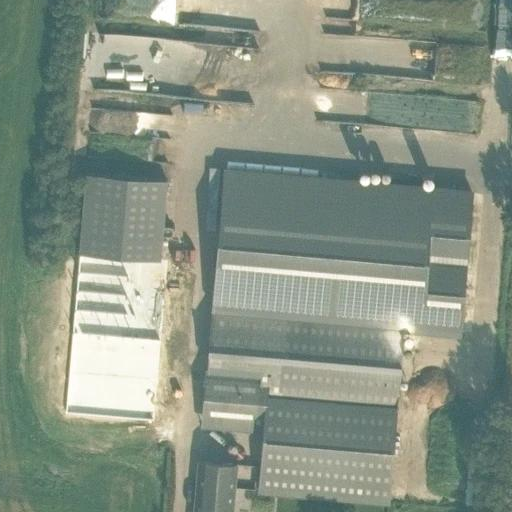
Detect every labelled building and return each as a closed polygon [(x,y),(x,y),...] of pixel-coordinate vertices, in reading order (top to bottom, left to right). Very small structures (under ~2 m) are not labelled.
[(479,0),(436,0),(435,22),(478,24),(479,0)] [(106,148),(107,133),(90,132),(89,147),(106,148)] [(459,332),(471,193),(223,172),(206,369),(205,369),(202,401),(202,403),(203,406),(203,408),(204,410),(205,413),(207,416),(209,419),(211,421),(214,424),(217,426),(220,427),(262,431),(257,490),(388,501),(403,327),(459,332)] [(159,260),(166,180),(86,173),(79,253),(159,260)] [(183,396),(197,272),(140,266),(126,390),(183,396)] [(71,312),(70,332),(129,337),(131,317),(71,312)] [(193,511),(231,511),(236,464),(198,460),(193,511)]
